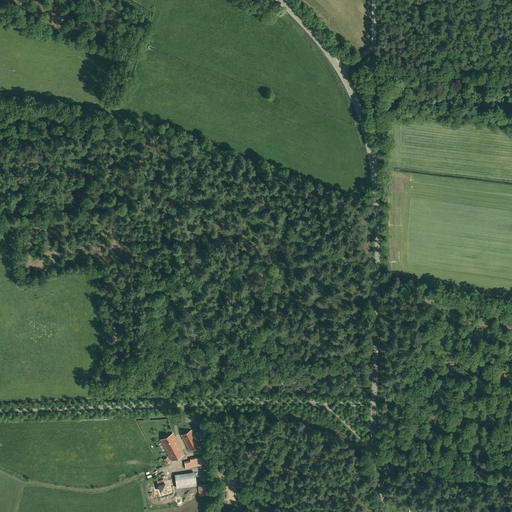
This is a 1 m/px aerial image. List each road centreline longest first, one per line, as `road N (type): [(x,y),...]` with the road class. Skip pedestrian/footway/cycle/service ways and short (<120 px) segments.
road 1 (unclassified): [(373,403),(375,182),(363,123),(339,69)]
road 2 (unclassified): [(321,402),(0,411)]
road 3 (track): [(511,83),(401,70),(372,47)]
road 4 (track): [(376,463),(511,490)]
